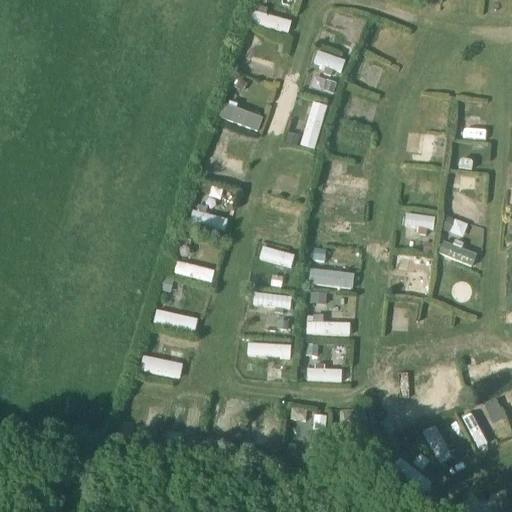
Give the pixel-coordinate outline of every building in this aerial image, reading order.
[(336,9),(332,22),(363,33),(368,20),(336,9)] [(255,10),(252,23),(289,31),(292,19),(255,10)] [(275,82),(280,66),(242,53),(236,69),(275,82)] [(359,84),(380,91),(387,69),(366,62),(359,84)] [(434,95),(455,95),(455,77),(435,77),(434,95)] [(335,85),(325,82),(322,93),(331,96),(335,85)] [(473,83),(474,100),(495,99),(494,82),(473,83)] [(347,118),(367,126),(376,107),(355,98),(347,118)] [(320,152),(328,105),(313,102),(305,150),(320,152)] [(229,105),(223,122),(258,134),(264,116),(229,105)] [(344,139),(341,154),(365,159),(368,144),(344,139)] [(418,174),(416,184),(445,188),(446,178),(418,174)] [(471,181),(471,194),(484,194),(484,181),(471,181)] [(457,208),(453,222),(487,233),(491,218),(457,208)] [(196,215),(194,228),(229,233),(231,219),(196,215)] [(277,228),(275,247),(305,250),(307,231),(277,228)] [(486,275),(490,261),(451,252),(448,267),(486,275)] [(405,263),(406,280),(439,278),(438,261),(405,263)] [(178,282),(217,289),(220,272),(181,266),(178,282)] [(173,283),(163,280),(159,293),(169,296),(173,283)] [(415,305),(428,305),(428,293),(415,292),(415,305)] [(298,319),(299,301),(259,300),(258,317),(298,319)] [(162,312),(157,327),(198,338),(202,323),(162,312)] [(399,339),(418,340),(420,317),(401,315),(399,339)] [(433,336),(456,338),(457,320),(434,318),(433,336)] [(148,362),(144,380),(182,388),(186,370),(148,362)] [(316,381),(316,395),(349,395),(350,382),(316,381)] [(448,403),(457,402),(460,419),(470,417),(464,385),(445,388),(448,403)] [(414,439),(430,436),(422,397),(406,400),(414,439)] [(495,403),(482,408),(487,418),(499,412),(495,403)] [(206,436),(207,417),(196,416),(195,435),(206,436)] [(390,423),(377,427),(381,439),(394,436),(390,423)] [(473,428),(491,460),(499,456),(481,424),(473,428)] [(118,432),(114,443),(126,447),(130,436),(118,432)] [(175,444),(162,442),(161,452),(174,453),(175,444)] [(437,451),(447,473),(465,464),(454,442),(437,451)] [(374,457),(381,469),(393,462),(386,451),(374,457)]
